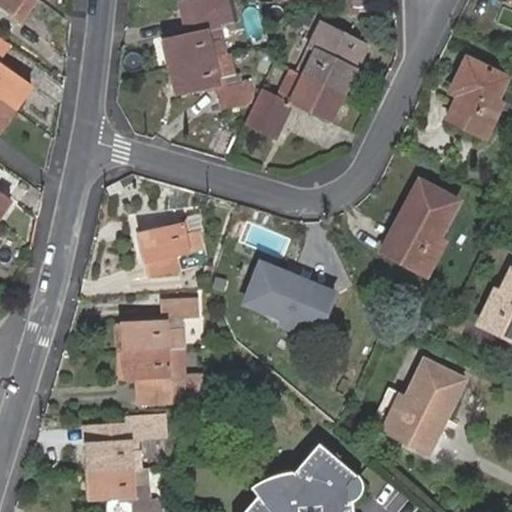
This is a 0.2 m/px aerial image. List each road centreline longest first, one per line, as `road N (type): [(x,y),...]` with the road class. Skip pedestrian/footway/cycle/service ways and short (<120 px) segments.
road 1 (residential): [(86,141),(290,196),(327,195),(358,181),(371,163),(423,46)]
road 2 (residential): [(0,455),(40,332),(86,141)]
road 3 (residential): [(86,141),(101,0)]
